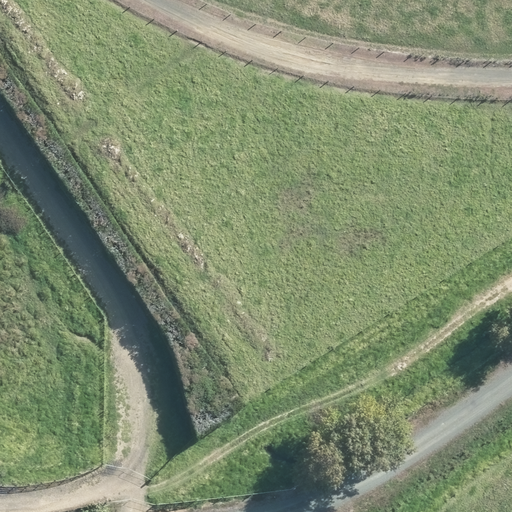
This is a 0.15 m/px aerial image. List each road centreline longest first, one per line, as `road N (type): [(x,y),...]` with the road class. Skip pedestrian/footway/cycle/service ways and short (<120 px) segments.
road 1 (track): [(0,139),(135,343),(141,392),(124,511)]
road 2 (track): [(511,377),(387,467),(296,511)]
